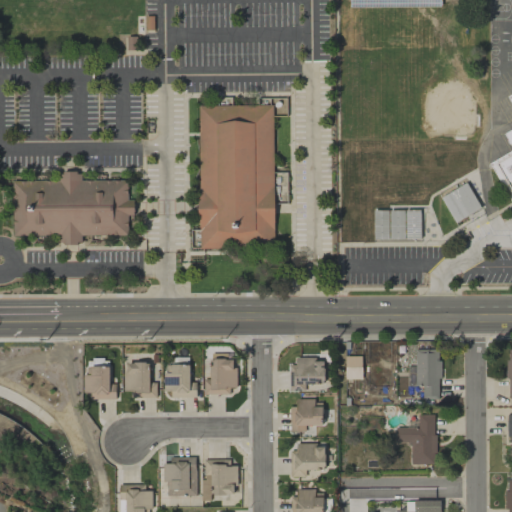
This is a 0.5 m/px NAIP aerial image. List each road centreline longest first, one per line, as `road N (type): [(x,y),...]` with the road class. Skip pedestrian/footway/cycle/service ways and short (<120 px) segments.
road 1 (tertiary): [(261,317),(511,315)]
road 2 (residential): [(475,511),(474,315)]
road 3 (residential): [(262,511),(261,317)]
road 4 (residential): [(124,441),(144,429),(262,431)]
road 5 (tertiary): [(59,319),(194,317)]
road 6 (residential): [(341,487),(475,490)]
